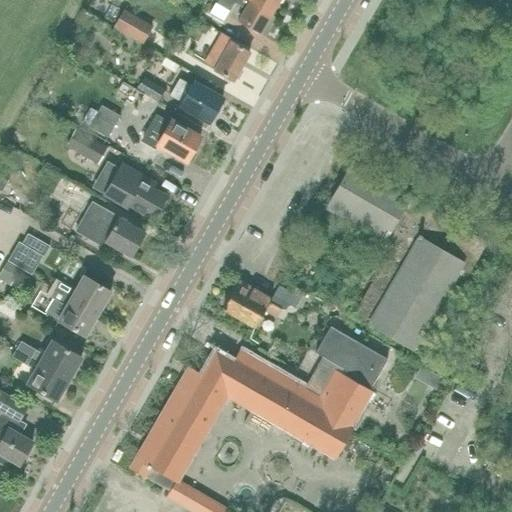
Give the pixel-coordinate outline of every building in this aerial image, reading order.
[(259,35),(273,13),(250,0),(219,0),(217,4),(230,11),(235,3),(243,9),(236,21),(259,35)] [(250,0),(273,13),(279,0),(250,0)] [(153,27),(127,11),(124,9),(113,28),(142,45),(153,27)] [(230,41),(231,40),(231,39),(221,33),(204,62),(214,68),(213,69),(233,81),(250,53),(230,41)] [(143,77),(136,89),(159,103),(166,90),(143,77)] [(222,100),(192,82),(189,85),(179,79),(170,95),(180,102),(179,105),(210,122),(222,100)] [(102,106),(90,126),(107,137),(120,116),(102,106)] [(148,128),(141,140),(156,149),(159,144),(187,161),(200,138),(170,121),(169,122),(156,114),(148,128)] [(76,128),(65,145),(98,165),(108,148),(76,128)] [(462,285),(486,243),(408,197),(409,196),(352,162),(325,208),(392,247),(355,311),(370,320),(368,324),(411,349),(453,279),(462,285)] [(149,180),(127,168),(121,164),(104,194),(126,207),(128,204),(153,219),(166,196),(146,184),(149,180)] [(43,166),(37,177),(55,188),(61,177),(43,166)] [(127,256),(127,255),(131,257),(145,233),(127,223),(128,222),(119,217),(93,202),(76,231),(111,251),(113,248),(127,256)] [(45,257),(51,246),(28,234),(22,245),(45,257)] [(0,272),(0,279),(12,287),(21,271),(6,262),(0,272)] [(51,287),(98,314),(111,292),(82,275),(74,290),(56,279),(51,287)] [(253,287),(252,289),(237,281),(222,308),(254,326),(263,310),(276,317),(280,308),(281,309),(285,303),(295,309),(301,298),(279,286),(272,298),(253,287)] [(85,336),(98,314),(51,287),(46,295),(53,299),(46,313),(57,319),(56,320),(85,336)] [(167,494),(198,511),(225,511),(227,510),(175,480),(223,395),(333,458),(355,420),(353,419),(369,391),(367,391),(385,360),(328,327),(313,353),(320,357),(303,388),(238,351),(232,362),(214,352),(202,374),(188,366),(130,468),(144,476),(144,475),(169,490),(167,494)] [(15,350),(69,380),(81,358),(51,340),(42,354),(20,341),(15,350)] [(56,401),(69,380),(15,350),(12,356),(33,370),(26,383),(56,401)] [(442,379),(431,373),(425,384),(436,390),(442,379)] [(32,442),(19,435),(26,425),(20,421),(28,407),(0,391),(0,411),(2,412),(0,414),(0,462),(13,470),(17,463),(19,465),(32,442)]
